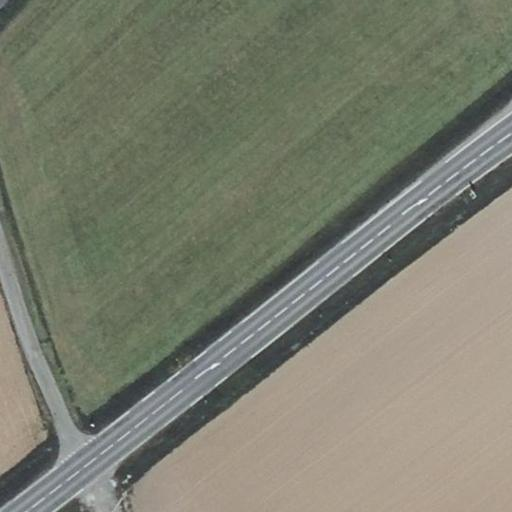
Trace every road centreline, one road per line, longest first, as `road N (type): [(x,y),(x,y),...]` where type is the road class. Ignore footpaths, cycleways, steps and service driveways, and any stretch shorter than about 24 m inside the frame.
road 1 (secondary): [(511,134),(85,467)]
road 2 (residential): [(0,245),(28,335),(85,467)]
